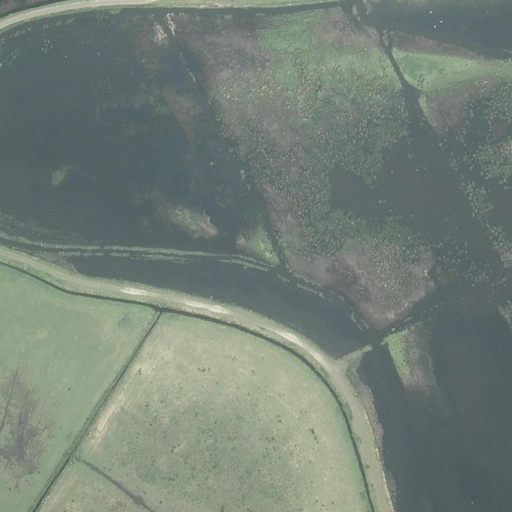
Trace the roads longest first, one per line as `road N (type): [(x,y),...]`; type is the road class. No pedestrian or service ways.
road 1 (track): [(0,251),(82,282),(226,312),(298,341),(350,397),(386,511)]
road 2 (track): [(0,27),(59,7),(133,0)]
